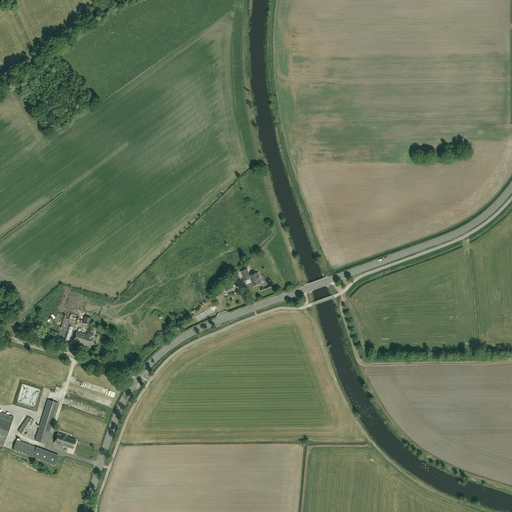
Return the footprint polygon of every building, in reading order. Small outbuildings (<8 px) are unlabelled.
[(259,277),(260,276),(258,273),(249,276),(247,269),(241,272),(245,281),(250,279),(251,280),(254,286),(261,283),(259,277)] [(89,325),(91,318),(85,316),(83,323),(89,325)] [(68,340),(75,321),(64,317),(58,337),(68,340)] [(39,338),(41,333),(29,329),(28,334),(39,338)] [(93,337),(93,335),(87,333),(87,335),(76,331),(73,342),(90,347),(93,337)] [(49,432),(58,403),(48,400),(38,433),(35,441),(46,444),(49,432)] [(12,417),(0,412),(0,445),(2,446),(12,417)] [(18,431),(24,436),(34,421),(27,416),(18,431)] [(73,449),(75,445),(76,440),(67,437),(67,436),(57,433),(56,438),(54,444),(63,447),(64,446),(73,449)] [(12,450),(26,455),(55,465),(58,456),(16,440),(12,450)]
